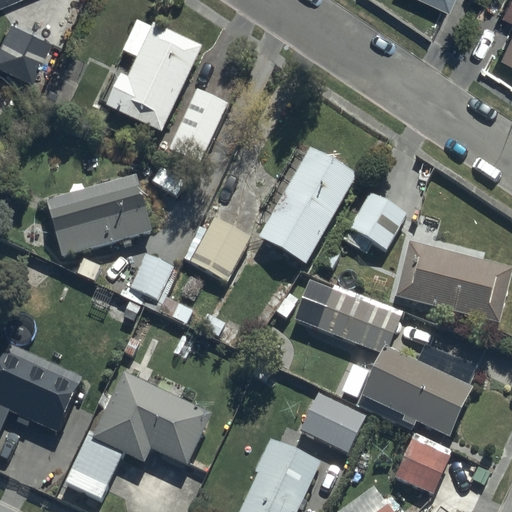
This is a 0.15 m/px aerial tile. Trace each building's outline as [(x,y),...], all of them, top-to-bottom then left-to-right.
[(511,15),(511,33),(504,50),(511,53),(511,0),(502,0),(498,9),(511,15)] [(9,22),(0,43),(0,63),(33,77),(50,39),(9,22)] [(103,107),(161,134),(202,47),(154,24),(151,30),(137,23),(122,53),(135,59),(126,77),(119,74),(103,107)] [(197,91),(171,151),(202,165),(229,104),(197,91)] [(259,242),(307,268),(356,178),(309,152),(259,242)] [(61,259),(154,233),(138,176),(45,202),(61,259)] [(342,240),(365,254),(372,244),(383,251),(405,217),(370,195),(342,240)] [(181,263),(226,286),(252,237),(216,218),(209,232),(199,227),(181,263)] [(511,270),(409,243),(394,299),(497,327),(511,272),(511,270)] [(317,263),(331,270),(339,254),(325,247),(317,263)] [(126,290),(156,304),(172,270),(142,256),(126,290)] [(291,323),(383,360),(386,351),(399,320),(308,283),(291,323)] [(193,313),(166,299),(160,311),(187,325),(193,313)] [(228,324),(209,314),(201,328),(220,338),(228,324)] [(0,364),(0,429),(7,415),(58,437),(83,381),(8,348),(0,364)] [(411,430),(416,421),(446,435),(468,391),(386,351),(383,360),(364,398),(404,418),(400,425),(411,430)] [(88,435),(62,490),(103,509),(128,456),(147,465),(153,453),(187,470),(215,412),(128,371),(96,438),(88,435)] [(301,432),(347,453),(364,417),(319,395),(301,432)] [(239,511),(299,511),(323,462),(270,437),(254,471),(258,473),(239,511)] [(392,480),(437,497),(453,455),(408,438),(392,480)] [(359,461),(355,471),(363,474),(367,464),(359,461)] [(479,466),(472,480),(485,486),(492,472),(479,466)]
